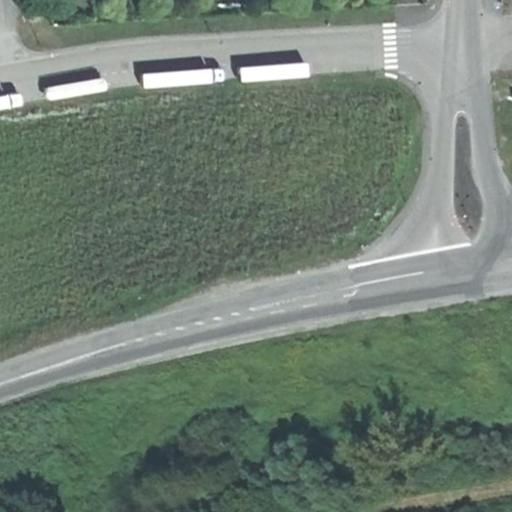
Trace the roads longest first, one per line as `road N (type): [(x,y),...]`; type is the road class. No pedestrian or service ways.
road 1 (residential): [(463,45),(96,60),(0,77)]
road 2 (secondary): [(0,383),(160,333),(418,280)]
road 3 (unclassified): [(463,45),(418,280)]
road 4 (unclassified): [(511,243),(488,171),(463,45)]
